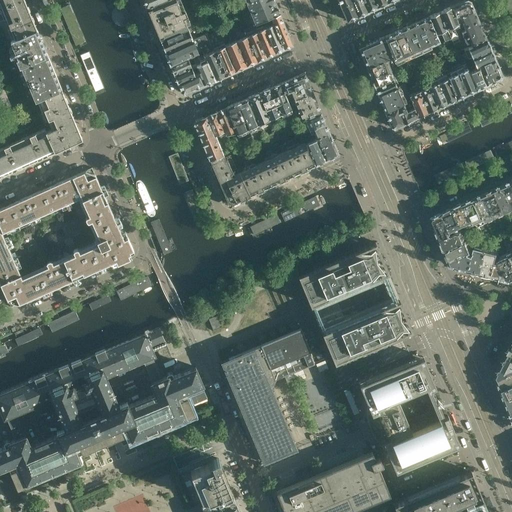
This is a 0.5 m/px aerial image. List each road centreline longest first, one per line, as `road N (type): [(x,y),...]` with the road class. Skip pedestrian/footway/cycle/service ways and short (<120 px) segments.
road 1 (residential): [(7,324),(138,264),(142,244),(100,148)]
road 2 (residential): [(353,158),(228,219),(179,114)]
road 3 (tertiary): [(390,221),(486,453)]
road 4 (residential): [(56,500),(232,424)]
road 5 (residential): [(38,0),(100,148)]
road 6 (residential): [(179,114),(314,49)]
road 7 (unclassified): [(503,92),(378,147)]
road 8 (residential): [(255,478),(370,429)]
road 9 (residential): [(179,114),(131,0)]
